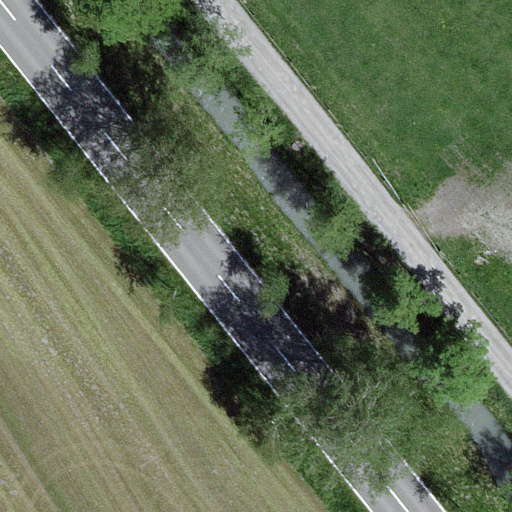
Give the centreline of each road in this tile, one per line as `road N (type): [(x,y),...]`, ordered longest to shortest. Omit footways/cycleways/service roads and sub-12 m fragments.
road 1 (secondary): [(406,511),(0,2)]
road 2 (track): [(511,370),(216,0)]
